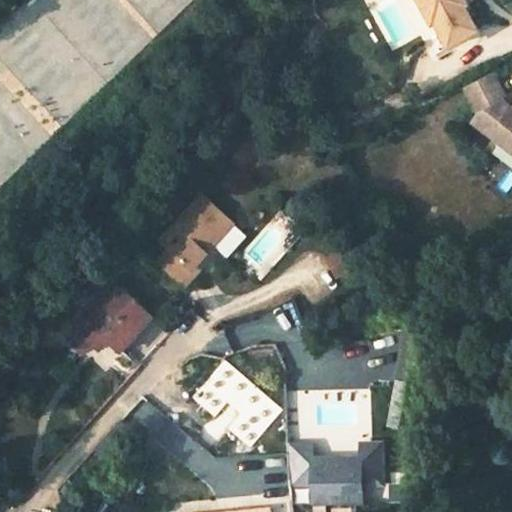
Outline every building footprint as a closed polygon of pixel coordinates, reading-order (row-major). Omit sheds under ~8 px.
[(475,3),(472,0),(427,0),(439,23),(443,21),(456,45),(484,29),(471,5),(475,3)] [(511,106),(505,101),(507,98),(493,72),(467,87),(480,112),(474,120),(511,147),(511,106)] [(194,269),(213,249),(235,226),(205,198),(163,243),(172,251),(161,263),(188,288),(200,274),(194,269)] [(200,274),(218,254),(213,249),(194,269),(200,274)] [(118,285),(68,339),(83,354),(94,342),(101,348),(106,342),(111,342),(122,351),(153,318),(118,285)] [(408,433),(416,389),(397,385),(388,429),(408,433)] [(382,486),(384,446),(363,445),(362,470),(345,469),(345,459),(332,459),(332,469),(314,468),(315,443),(292,443),(292,483),(312,483),(311,503),(361,505),(362,485),(382,486)]
